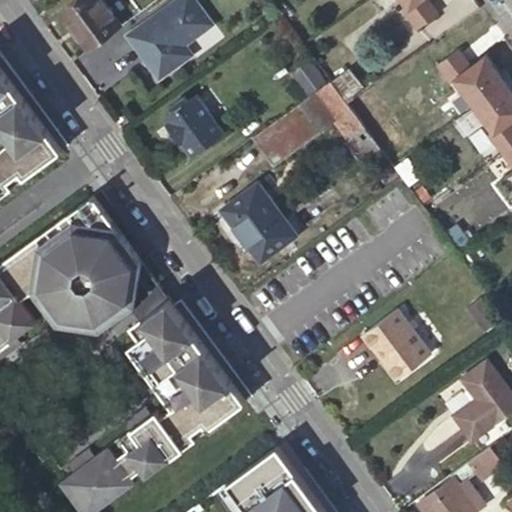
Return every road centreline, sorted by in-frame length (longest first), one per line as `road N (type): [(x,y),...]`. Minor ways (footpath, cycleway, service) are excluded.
road 1 (residential): [(0,8),(376,511)]
road 2 (unknown): [(106,150),(0,227)]
